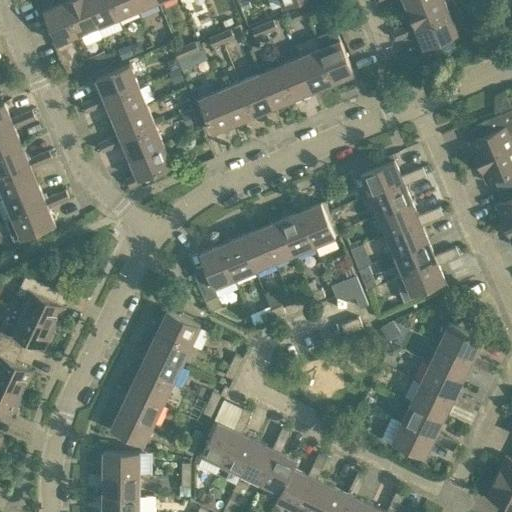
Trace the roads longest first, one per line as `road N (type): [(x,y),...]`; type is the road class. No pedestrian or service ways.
road 1 (residential): [(454,502),(332,450),(320,429),(245,392),(271,338),(355,306)]
road 2 (residential): [(156,235),(181,208),(424,102)]
road 3 (residential): [(52,511),(64,415),(156,235)]
road 4 (residential): [(120,205),(78,163),(2,0)]
road 5 (residential): [(511,301),(424,102)]
road 6 (residential): [(454,502),(511,375)]
